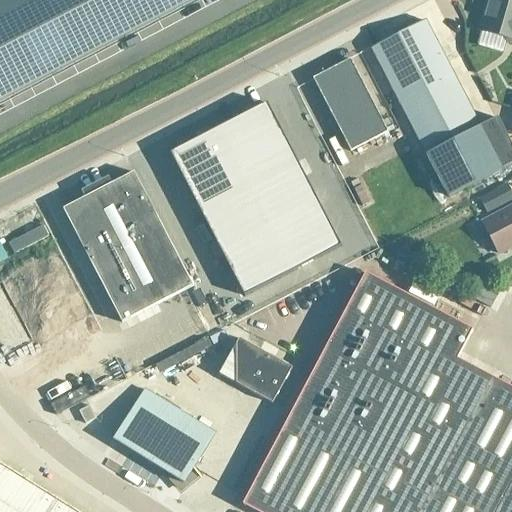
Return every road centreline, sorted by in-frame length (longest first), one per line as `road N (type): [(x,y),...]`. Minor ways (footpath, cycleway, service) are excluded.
road 1 (unclassified): [(0,194),(374,0)]
road 2 (unclassified): [(0,396),(42,441),(151,511)]
